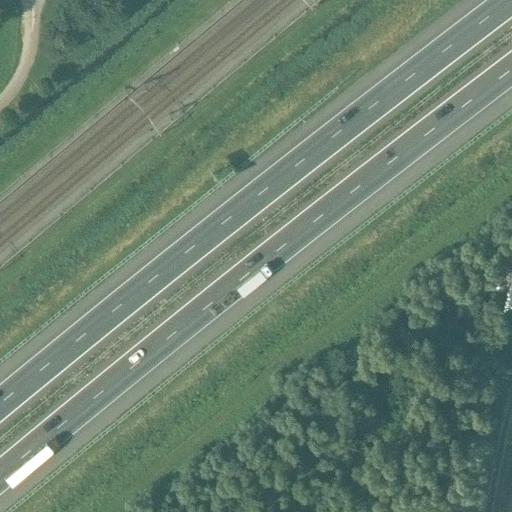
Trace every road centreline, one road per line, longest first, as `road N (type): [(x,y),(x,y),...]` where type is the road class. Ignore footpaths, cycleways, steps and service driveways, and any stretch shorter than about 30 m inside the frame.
road 1 (motorway): [(0,475),(336,202),(511,72)]
road 2 (motorway): [(511,0),(0,402)]
road 3 (track): [(480,511),(511,390)]
